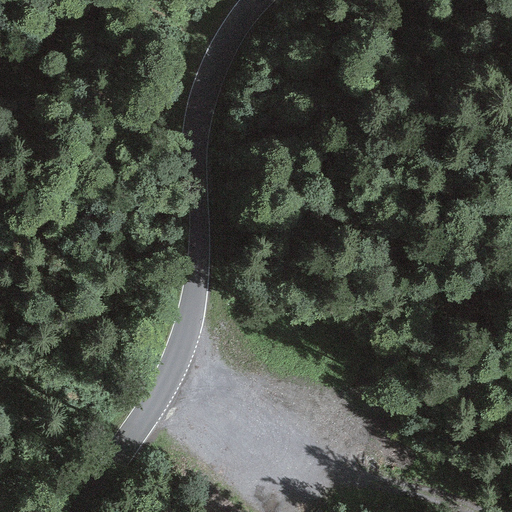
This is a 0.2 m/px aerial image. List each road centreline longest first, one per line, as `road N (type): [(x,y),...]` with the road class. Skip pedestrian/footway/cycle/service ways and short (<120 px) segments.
road 1 (tertiary): [(78,511),(181,345),(198,274),(201,107),(225,45),(258,0)]
road 2 (track): [(165,381),(309,474),(472,511)]
